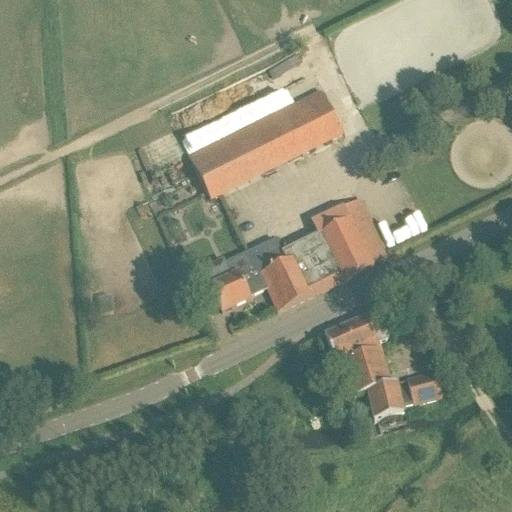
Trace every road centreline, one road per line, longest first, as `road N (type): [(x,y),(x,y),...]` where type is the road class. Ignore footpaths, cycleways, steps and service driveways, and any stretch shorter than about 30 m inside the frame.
road 1 (tertiary): [(0,446),(180,380),(412,265)]
road 2 (track): [(511,441),(445,346),(416,283)]
